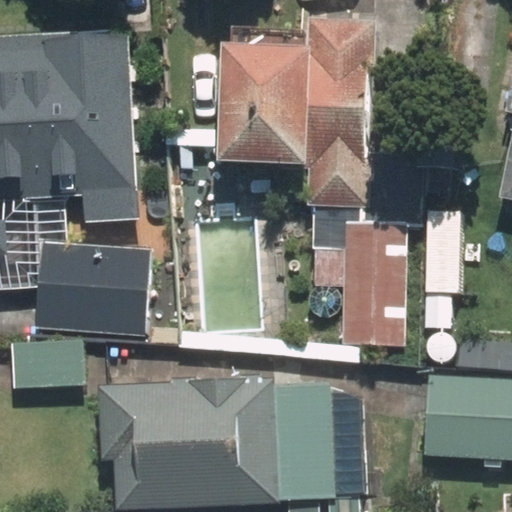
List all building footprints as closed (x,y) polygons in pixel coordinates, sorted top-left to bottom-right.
[(372,219),(379,26),(306,24),(305,52),(222,49),(218,183),(300,186),(299,217),(372,219)] [(137,45),(0,42),(0,298),(31,300),(32,227),(133,230),(137,45)] [(511,149),(500,206),(511,208),(511,149)] [(497,182),(441,176),(434,246),(490,251),(497,182)] [(418,234),(316,227),(311,293),(344,295),(341,349),(410,354),(418,234)] [(158,263),(41,255),(36,331),(153,340),(158,263)] [(511,376),(511,346),(461,343),(460,374),(511,376)] [(80,348),(18,345),(16,392),(78,394),(80,348)] [(426,461),(511,467),(511,386),(432,381),(426,461)] [(118,471),(119,511),(138,511),(360,505),(357,394),(116,401),(102,402),(104,472),(118,471)]
